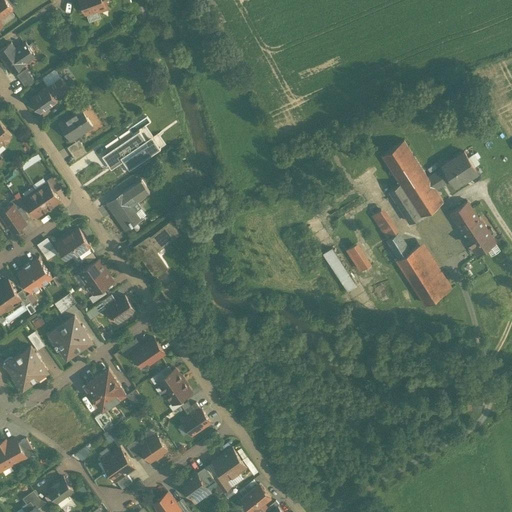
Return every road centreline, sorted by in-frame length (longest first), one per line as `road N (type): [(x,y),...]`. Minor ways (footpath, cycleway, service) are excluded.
road 1 (residential): [(481,355),(490,407),(482,423),(352,496)]
road 2 (residential): [(10,396),(34,392),(157,310)]
road 3 (residential): [(238,422),(112,511)]
road 4 (residential): [(157,310),(238,422)]
road 5 (residential): [(10,87),(83,200)]
road 6 (residential): [(83,200),(157,310)]
